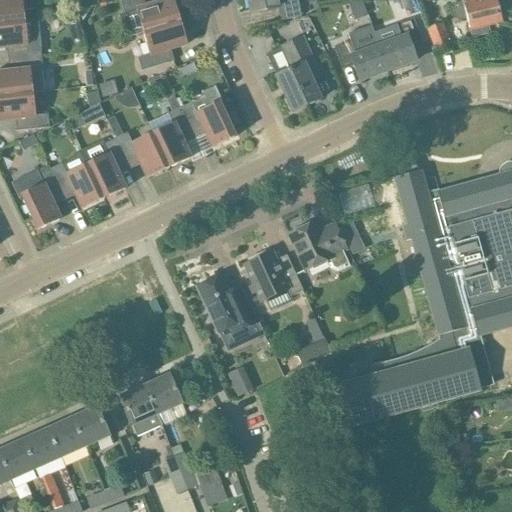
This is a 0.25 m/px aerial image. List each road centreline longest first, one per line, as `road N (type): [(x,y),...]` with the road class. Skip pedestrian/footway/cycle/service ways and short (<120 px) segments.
road 1 (tertiary): [(33,280),(283,161)]
road 2 (tertiary): [(283,161),(433,95),(511,85)]
road 3 (residential): [(283,161),(228,42),(218,0)]
